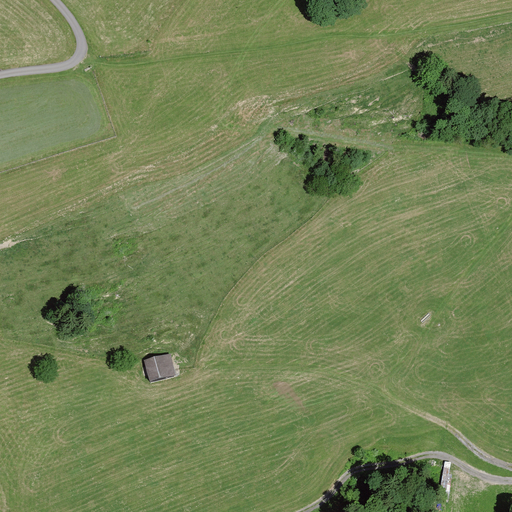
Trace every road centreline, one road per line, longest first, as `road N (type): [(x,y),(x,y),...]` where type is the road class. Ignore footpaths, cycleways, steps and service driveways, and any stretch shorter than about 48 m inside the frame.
road 1 (track): [(511,470),(372,386),(318,367),(199,358)]
road 2 (track): [(511,483),(448,460),(378,453),(355,458),(304,511)]
road 3 (residential): [(0,76),(54,69),(81,52),(76,27),(53,0)]
